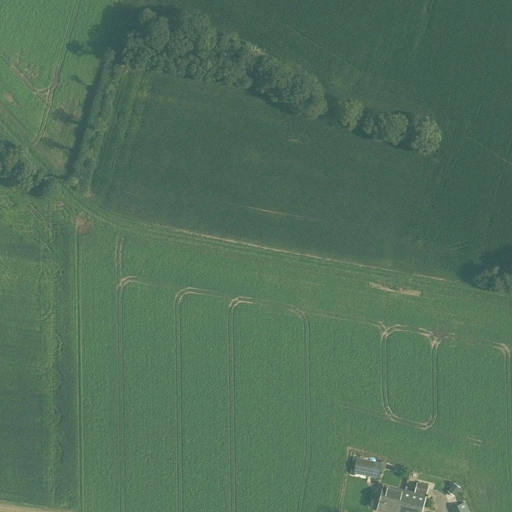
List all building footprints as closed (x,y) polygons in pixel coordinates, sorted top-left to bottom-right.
[(375,462),(356,458),(353,474),(371,478),(375,462)] [(449,491),(456,496),(462,489),(455,483),(449,491)] [(414,494),(404,492),(399,511),(421,511),(428,487),(417,484),(414,494)] [(379,511),(399,511),(404,492),(383,487),(377,511),(379,511)] [(469,511),(465,503),(452,509),(451,509),(452,511),(469,511)]
